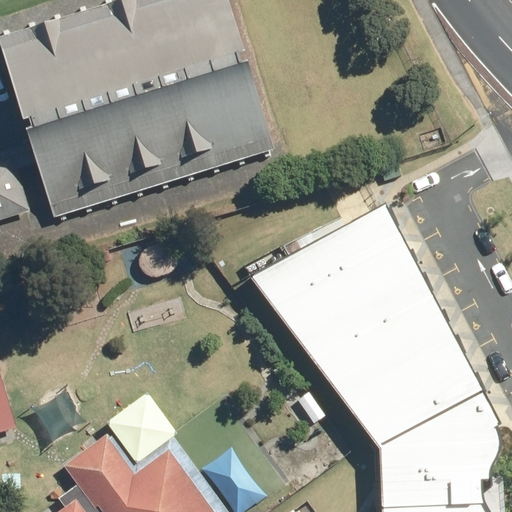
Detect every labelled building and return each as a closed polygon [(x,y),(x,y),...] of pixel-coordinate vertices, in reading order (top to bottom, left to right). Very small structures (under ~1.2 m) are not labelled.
[(231,0),(112,0),(0,34),(0,35),(57,220),(278,152),(231,0)] [(0,222),(37,211),(9,117),(0,120),(0,222)] [(386,205),(257,276),(382,457),(384,511),(493,511),(492,510),(486,500),(484,491),(483,477),(491,477),(493,461),(499,446),(501,438),(501,430),(484,389),(386,205)] [(153,245),(149,248),(147,251),(146,253),(145,256),(144,259),(145,262),(145,265),(146,268),(148,270),(150,273),(152,275),(155,276),(158,277),(161,277),(164,277),(167,277),(170,276),(172,274),(174,272),(176,270),(178,267),(179,265),(180,262),(180,259),(179,256),(178,253),(177,250),(175,248),(173,246),(170,244),(167,243),(164,242),(161,242),(158,243),(155,243),(153,245)] [(311,391),(299,400),(319,424),(330,415),(311,391)] [(155,396),(115,424),(142,462),(183,434),(155,396)] [(106,433),(67,460),(103,511),(211,511),(168,452),(136,475),(106,433)] [(236,447),(206,469),(237,511),(249,511),(272,495),(236,447)] [(82,511),(76,503),(62,511),(82,511)]
